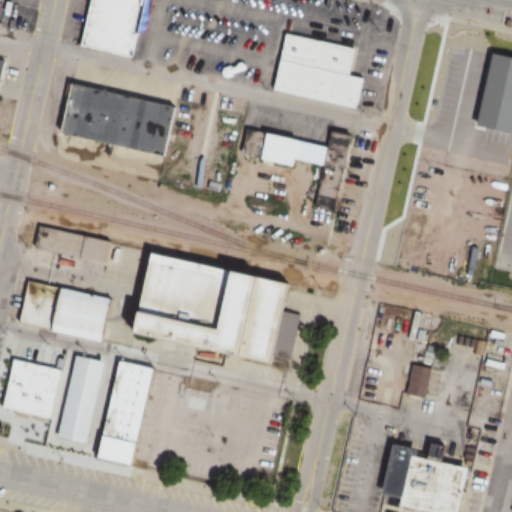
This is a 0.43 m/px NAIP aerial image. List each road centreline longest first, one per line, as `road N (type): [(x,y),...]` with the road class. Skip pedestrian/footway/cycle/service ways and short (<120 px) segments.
road 1 (residential): [(416,0),(302,511)]
road 2 (residential): [(114,174),(210,208),(362,245)]
road 3 (residential): [(53,0),(0,235)]
road 4 (primary): [(169,511),(0,472)]
